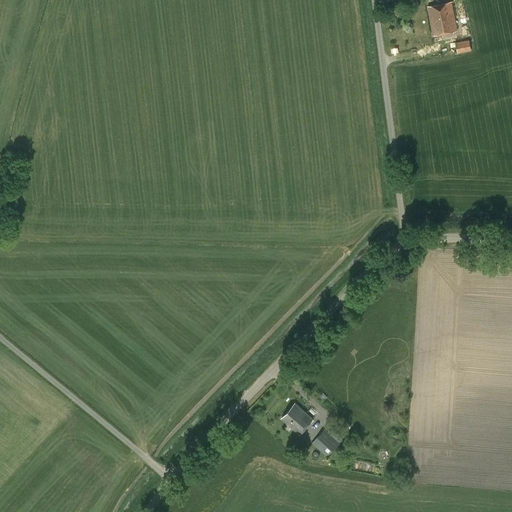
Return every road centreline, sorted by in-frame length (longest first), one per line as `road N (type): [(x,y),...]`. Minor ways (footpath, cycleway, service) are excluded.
road 1 (unclassified): [(169,481),(401,244)]
road 2 (unclassified): [(401,244),(373,0)]
road 3 (unclassified): [(169,481),(0,335)]
